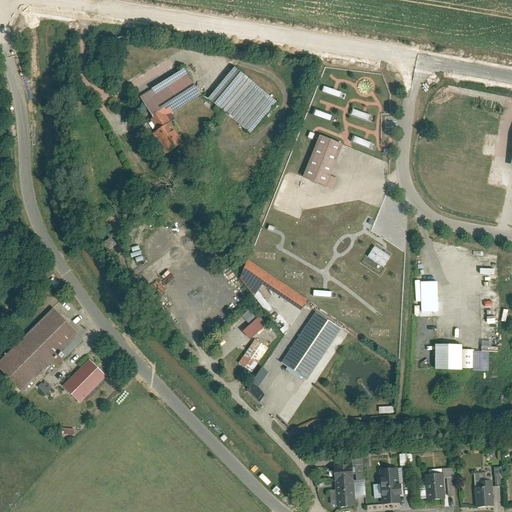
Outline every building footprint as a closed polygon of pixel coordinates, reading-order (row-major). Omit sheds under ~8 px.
[(276,102),(236,66),(210,96),(250,132),(276,102)] [(202,96),(186,68),(142,93),(158,121),(202,96)] [(367,121),(369,115),(353,109),(351,115),(367,121)] [(343,143),(322,134),(305,176),(326,185),(343,143)] [(353,142),(368,148),(370,143),(355,137),(353,142)] [(358,201),(355,213),(374,218),(377,206),(358,201)] [(265,222),(278,227),(283,213),(271,208),(265,222)] [(382,267),(390,257),(375,246),(367,257),(382,267)] [(308,300),(248,259),(240,279),(249,291),(255,297),(263,285),(301,311),(308,300)] [(77,334),(48,304),(0,351),(0,365),(15,381),(54,342),(61,349),(77,334)] [(340,329),(314,312),(280,364),(305,381),(340,329)] [(242,332),(250,340),(266,324),(258,316),(242,332)] [(269,348),(256,339),(239,363),(252,373),(269,348)] [(464,344),(436,344),(436,369),(463,369),(464,344)] [(79,404),(107,377),(89,359),(62,386),(79,404)] [(261,370),(252,382),(258,386),(267,375),(261,370)] [(353,463),(334,465),(337,507),(357,506),(353,463)] [(495,486),(502,485),(501,467),(494,467),(495,486)] [(400,502),(397,468),(380,470),(383,504),(400,502)] [(443,474),(425,476),(427,501),(445,499),(443,474)] [(494,486),(475,488),(476,506),(495,505),(494,486)]
